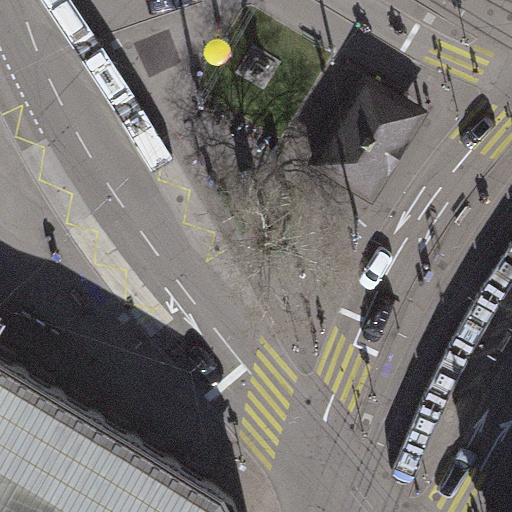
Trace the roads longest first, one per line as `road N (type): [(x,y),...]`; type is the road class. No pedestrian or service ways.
road 1 (tertiary): [(13,0),(85,153),(167,288),(319,477)]
road 2 (primary): [(511,119),(459,162),(414,225),(337,380),(319,477)]
road 3 (tertiary): [(342,0),(446,59),(511,72)]
road 4 (primary): [(437,511),(511,393)]
